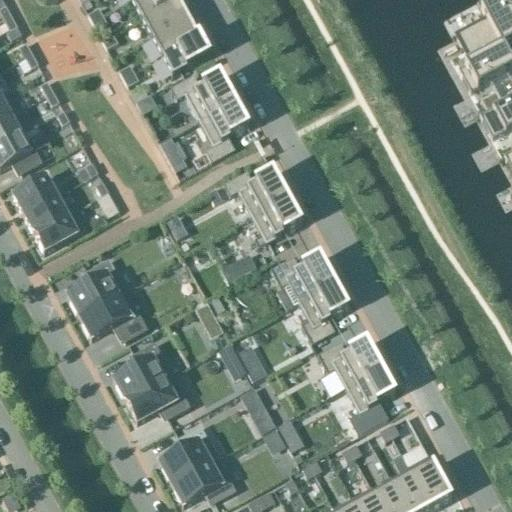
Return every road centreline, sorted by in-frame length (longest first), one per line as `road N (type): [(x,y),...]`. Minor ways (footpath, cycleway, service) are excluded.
road 1 (residential): [(210,0),(492,511)]
road 2 (residential): [(146,511),(0,244)]
